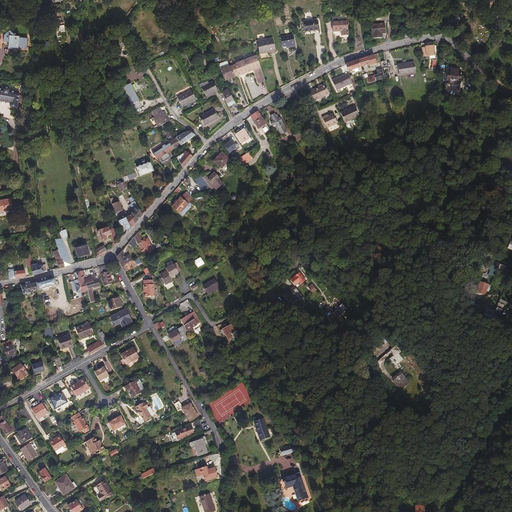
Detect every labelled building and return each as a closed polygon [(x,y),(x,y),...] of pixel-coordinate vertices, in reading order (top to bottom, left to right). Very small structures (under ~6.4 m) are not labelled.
[(495,8),(493,13),(501,16),(503,11),(495,8)] [(372,18),(371,32),(377,33),(377,27),(383,28),(383,19),(372,18)] [(303,22),(305,33),(319,31),(317,20),(303,22)] [(347,20),(333,21),(334,32),(342,31),(342,36),(348,35),(347,20)] [(9,43),(8,47),(14,47),(14,50),(18,50),(18,48),(27,49),(28,38),(20,38),(20,36),(15,36),(16,34),(11,34),(7,38),(6,43),(9,43)] [(293,35),(281,38),(283,47),(286,46),(295,44),(293,35)] [(257,41),(260,55),(276,51),(273,37),(257,41)] [(434,46),(426,47),(427,57),(430,56),(430,59),(435,58),(434,56),(435,56),(434,46)] [(384,52),(378,54),(380,63),(384,61),(385,64),(386,64),(384,52)] [(235,68),(232,69),(235,77),(239,76),(256,69),(261,67),(257,55),(236,64),(237,67),(235,68)] [(376,64),(373,55),(359,60),(361,67),(370,64),(370,66),(376,64)] [(222,73),(225,81),(235,77),(232,69),(231,66),(230,67),(227,60),(219,64),(221,70),(222,73)] [(362,70),(361,67),(359,60),(346,64),(346,66),(348,72),(358,68),(359,71),(362,70)] [(400,76),(416,73),(414,62),(398,65),(400,76)] [(391,77),(387,65),(385,65),(386,68),(377,71),(379,74),(369,78),(371,83),(384,78),(385,80),(390,78),(391,78),(391,77)] [(261,67),(256,69),(261,83),(265,81),(261,67)] [(459,84),(460,70),(448,70),(447,84),(459,84)] [(222,73),(216,75),(219,85),(223,84),(223,82),(225,81),(222,73)] [(336,90),(349,85),(345,75),(332,81),(336,90)] [(213,81),(205,86),(209,96),(218,91),(213,81)] [(131,84),(123,88),(123,89),(125,93),(131,105),(134,103),(139,101),(131,84)] [(325,84),(310,91),(315,101),(329,94),(325,84)] [(0,88),(0,100),(13,103),(12,105),(18,106),(21,93),(13,91),(11,89),(11,88),(8,88),(7,88),(5,89),(0,88)] [(228,89),(222,92),(228,104),(234,100),(228,89)] [(177,98),(183,107),(196,100),(191,90),(177,98)] [(299,96),(297,92),(286,99),(288,103),(299,96)] [(213,109),(199,117),(204,126),(218,119),(213,109)] [(360,117),(356,109),(350,112),(349,110),(341,114),(345,123),(360,117)] [(160,120),(165,118),(160,110),(153,114),(157,121),(160,120)] [(258,112),(251,116),(255,122),(254,123),(258,129),(266,124),(258,112)] [(275,125),(281,135),(288,131),(280,118),(279,118),(277,115),(275,115),(275,114),(271,116),(273,121),(271,123),(273,126),(275,125)] [(322,118),(327,128),(338,124),(333,114),(326,117),(326,116),(322,118)] [(168,116),(165,118),(160,120),(163,124),(165,123),(170,120),(168,116)] [(251,135),(247,127),(236,135),(241,143),(245,140),(247,142),(247,143),(251,140),(249,137),(251,135)] [(181,145),(176,138),(175,138),(169,129),(164,132),(168,140),(167,140),(169,142),(173,149),(181,145)] [(176,138),(181,145),(195,135),(189,131),(184,133),(176,138)] [(302,137),(299,131),(293,134),(296,141),(302,137)] [(243,145),(241,143),(236,135),(234,136),(241,146),(243,145)] [(167,140),(166,138),(152,147),(153,149),(155,151),(169,142),(167,140)] [(167,153),(173,149),(169,142),(155,151),(153,149),(148,152),(154,161),(155,160),(156,159),(157,159),(166,153),(167,153)] [(187,153),(185,151),(183,153),(177,157),(183,168),(193,157),(188,152),(187,153)] [(221,151),(216,158),(222,167),(230,158),(221,151)] [(253,159),(248,152),(236,161),(241,167),(253,159)] [(221,168),(222,167),(216,158),(213,161),(221,168)] [(136,167),(140,176),(154,171),(150,162),(136,167)] [(200,174),(195,168),(190,173),(195,178),(200,174)] [(215,191),(224,183),(214,171),(205,179),(215,191)] [(207,184),(200,174),(195,178),(194,179),(201,188),(207,184)] [(127,188),(124,182),(117,185),(121,192),(127,188)] [(183,216),(191,207),(190,206),(191,205),(189,202),(192,199),(185,193),(173,207),(183,216)] [(116,213),(122,210),(119,202),(115,203),(113,198),(110,199),(116,213)] [(12,199),(0,200),(0,211),(14,209),(12,199)] [(130,215),(135,223),(142,214),(135,201),(132,203),(135,209),(130,215)] [(87,225),(85,214),(79,215),(78,215),(81,226),(87,225)] [(130,215),(126,218),(131,228),(135,223),(130,215)] [(127,232),(131,228),(126,218),(119,221),(118,222),(120,225),(123,224),(127,232)] [(106,236),(111,235),(109,231),(108,228),(98,232),(101,240),(107,238),(106,236)] [(61,238),(61,239),(68,237),(65,230),(59,232),(61,238)] [(134,237),(138,244),(141,251),(146,248),(148,251),(148,252),(154,249),(148,238),(142,240),(141,238),(138,233),(134,237)] [(138,244),(134,237),(128,243),(134,248),(138,244)] [(61,239),(61,238),(55,239),(58,251),(65,266),(70,265),(61,239)] [(103,244),(96,248),(98,257),(106,251),(103,244)] [(89,255),(87,246),(76,249),(78,258),(89,255)] [(65,266),(58,251),(53,252),(60,268),(60,269),(65,268),(65,266)] [(117,257),(122,266),(127,263),(124,258),(121,252),(117,257)] [(127,263),(122,266),(125,272),(137,266),(134,260),(131,261),(127,263)] [(106,264),(98,267),(100,274),(109,271),(106,264)] [(37,265),(31,266),(31,268),(32,273),(33,275),(47,271),(46,265),(38,267),(37,265)] [(166,269),(167,271),(171,277),(174,276),(179,273),(174,265),(166,269)] [(13,279),(26,277),(25,271),(22,271),(19,271),(15,272),(12,272),(13,279)] [(78,280),(79,284),(81,295),(82,297),(85,297),(84,291),(87,290),(86,284),(97,281),(97,280),(95,276),(95,275),(90,276),(90,278),(83,280),(82,276),(83,276),(82,271),(75,273),(78,280)] [(113,284),(109,271),(100,274),(101,276),(104,287),(113,284)] [(167,271),(160,275),(166,285),(173,281),(172,279),(171,277),(167,271)] [(292,279),(295,283),(299,279),(302,283),(306,280),(299,273),(292,279)] [(37,283),(39,290),(56,285),(55,279),(37,283)] [(219,288),(214,279),(203,286),(208,295),(219,288)] [(77,291),(78,295),(79,295),(80,298),(82,297),(81,295),(79,284),(78,280),(72,282),(74,292),(77,291)] [(98,280),(97,281),(86,284),(87,290),(91,303),(95,302),(91,288),(94,287),(94,288),(100,286),(98,280)] [(143,285),(143,290),(145,290),(145,293),(145,297),(154,297),(154,284),(153,284),(153,280),(144,281),(144,285),(143,285)] [(24,294),(39,290),(37,283),(21,286),(24,294)] [(486,294),(488,289),(478,286),(477,291),(486,294)] [(296,294),(291,290),(291,289),(284,295),(291,304),(298,298),(301,301),(304,298),(298,292),(296,294)] [(110,311),(122,307),(119,298),(107,301),(110,311)] [(492,318),(498,320),(504,305),(499,303),(492,318)] [(132,322),(126,309),(112,316),(114,320),(113,321),(114,323),(115,323),(116,325),(121,323),(123,327),(132,322)] [(200,323),(194,312),(190,314),(197,325),(200,323)] [(333,322),(336,325),(342,320),(337,313),(329,319),(332,323),(333,322)] [(197,325),(190,314),(180,320),(187,332),(192,329),(191,328),(197,325)] [(307,314),(303,318),(309,325),(313,321),(307,314)] [(76,328),(80,339),(94,334),(89,323),(76,328)] [(226,336),(228,340),(238,335),(232,325),(223,330),(226,335),(226,336)] [(169,334),(173,342),(187,335),(183,327),(169,334)] [(54,339),(51,329),(44,331),(46,338),(51,337),(52,340),(54,339)] [(106,340),(102,332),(98,334),(100,338),(103,342),(103,343),(107,341),(106,340)] [(58,340),(62,350),(74,345),(70,335),(58,340)] [(103,342),(100,338),(86,346),(87,349),(98,343),(99,345),(103,342)] [(2,344),(7,358),(18,354),(16,349),(15,349),(12,341),(2,344)] [(235,353),(245,347),(241,341),(232,347),(235,353)] [(89,351),(103,343),(103,342),(99,345),(98,343),(87,349),(89,351)] [(104,345),(103,343),(89,351),(90,354),(104,345)] [(134,353),(136,352),(133,346),(120,353),(126,364),(130,361),(133,362),(136,360),(136,358),(137,357),(134,353)] [(403,367),(394,355),(390,359),(399,371),(403,367)] [(18,377),(21,381),(29,375),(21,364),(13,370),(18,377)] [(104,366),(99,369),(95,372),(100,381),(109,375),(104,366)] [(406,379),(402,374),(393,381),(398,386),(406,379)] [(71,387),(76,396),(85,391),(85,390),(89,388),(84,379),(79,382),(71,387)] [(142,393),(135,381),(125,386),(124,387),(127,391),(128,390),(133,398),(142,393)] [(71,397),(67,389),(62,392),(63,393),(57,396),(58,397),(56,398),(55,397),(50,400),(55,409),(68,402),(67,399),(71,397)] [(302,399),(308,406),(312,403),(302,392),(299,394),(301,396),(298,399),(300,401),(302,399)] [(179,401),(174,404),(178,412),(182,409),(190,421),(198,416),(190,404),(183,408),(179,401)] [(141,416),(144,422),(151,418),(150,416),(153,414),(149,407),(148,408),(146,403),(143,404),(143,403),(136,407),(138,411),(137,411),(140,416),(141,416)] [(32,410),(38,419),(48,413),(42,404),(32,410)] [(26,423),(31,419),(24,409),(19,412),(26,423)] [(81,417),(79,413),(71,417),(74,421),(73,421),(79,432),(83,430),(87,428),(88,427),(86,423),(85,424),(84,421),(84,420),(82,416),(81,417)] [(58,425),(54,416),(50,418),(56,428),(59,427),(58,425)] [(113,431),(125,424),(120,416),(117,418),(116,417),(112,420),(108,422),(113,431)] [(0,425),(6,435),(12,432),(2,417),(0,417),(0,425)] [(276,421),(272,424),(277,433),(282,430),(276,421)] [(253,426),(260,440),(268,436),(261,422),(253,426)] [(26,428),(15,435),(22,445),(32,438),(26,428)] [(178,438),(187,435),(189,434),(187,429),(168,437),(167,438),(169,443),(178,440),(178,438)] [(60,436),(50,443),(57,455),(64,451),(62,447),(66,445),(60,436)] [(204,441),(206,440),(204,437),(199,439),(200,440),(190,443),(191,448),(194,447),(196,454),(202,452),(203,455),(208,453),(205,445),(206,445),(204,441)] [(99,446),(97,443),(95,438),(86,443),(89,448),(89,450),(89,451),(91,453),(92,454),(93,455),(95,453),(96,456),(104,451),(101,445),(99,446)] [(37,456),(29,444),(20,450),(28,462),(37,456)] [(281,455),(292,453),(291,445),(279,447),(281,455)] [(195,470),(197,477),(203,476),(205,482),(218,478),(214,468),(208,470),(207,466),(195,470)] [(41,477),(45,482),(51,478),(45,469),(40,472),(42,476),(41,477)] [(142,475),(144,479),(155,473),(153,469),(142,475)] [(299,474),(283,479),(286,488),(293,486),(298,501),(308,498),(299,474)] [(74,488),(71,484),(66,475),(56,482),(61,491),(60,492),(63,496),(74,488)] [(5,477),(0,480),(0,491),(10,486),(5,477)] [(98,497),(101,501),(104,499),(105,500),(113,495),(105,481),(96,486),(101,495),(98,497)] [(200,498),(204,511),(211,511),(215,511),(209,494),(200,498)] [(9,506),(3,496),(0,498),(0,508),(1,511),(9,506)] [(16,502),(22,511),(31,504),(24,496),(16,502)] [(77,511),(82,509),(79,506),(75,500),(68,505),(72,511),(70,511),(77,511)]
